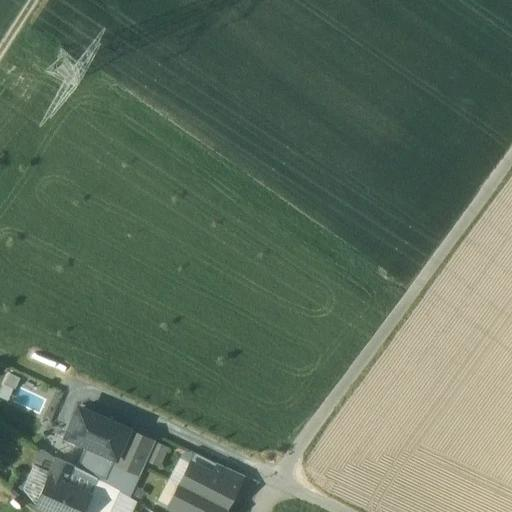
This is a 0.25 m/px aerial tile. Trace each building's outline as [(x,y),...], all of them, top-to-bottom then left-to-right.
[(77,410),(66,437),(83,445),(115,459),(127,431),(77,410)] [(115,459),(112,463),(124,469),(139,437),(127,431),(115,459)] [(66,437),(56,459),(72,467),(83,445),(66,437)] [(146,461),(159,466),(166,450),(154,444),(146,461)] [(56,459),(47,478),(64,485),(72,467),(56,459)] [(241,476),(216,464),(210,476),(235,488),(241,476)] [(210,476),(190,465),(179,486),(225,510),(236,489),(235,488),(210,476)] [(97,479),(72,467),(64,485),(89,497),(97,479)] [(64,485),(47,478),(35,506),(47,511),(82,511),(89,497),(64,485)] [(82,511),(108,511),(118,491),(97,479),(89,497),(82,511)] [(223,511),(225,510),(179,486),(168,507),(177,511),(223,511)]
